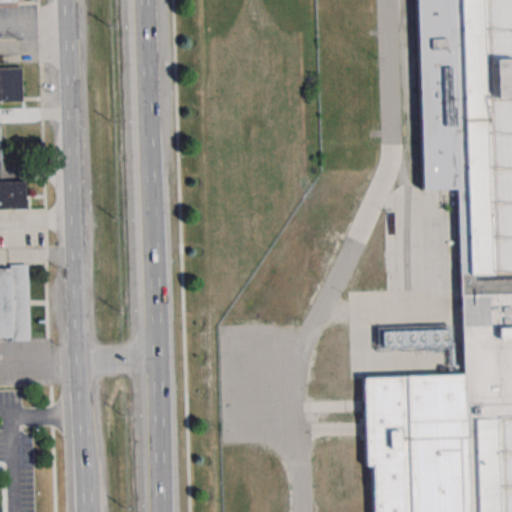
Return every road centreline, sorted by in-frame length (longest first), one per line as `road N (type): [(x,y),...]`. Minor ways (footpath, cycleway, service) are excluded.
road 1 (primary): [(64,0),(86,511)]
road 2 (primary): [(157,511),(142,0)]
